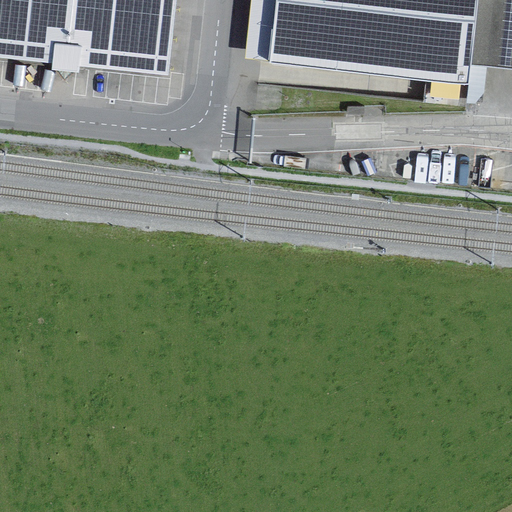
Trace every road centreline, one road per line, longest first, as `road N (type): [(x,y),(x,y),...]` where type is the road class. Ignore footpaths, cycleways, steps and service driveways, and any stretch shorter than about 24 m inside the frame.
road 1 (unclassified): [(511,133),(251,135),(192,126)]
road 2 (unclassified): [(0,114),(156,131),(192,126)]
road 3 (unclassified): [(192,126),(208,96),(218,0)]
